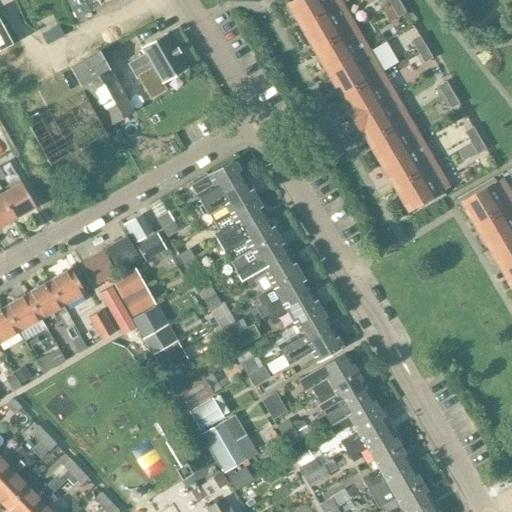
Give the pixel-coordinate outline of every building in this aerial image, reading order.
[(66,0),(76,18),(111,0),(66,0)] [(295,0),(288,4),(302,28),(343,4),(341,0),(295,0)] [(400,1),(392,6),(399,17),(407,12),(400,1)] [(302,28),(315,51),(357,26),(343,4),(302,28)] [(0,50),(12,44),(0,21),(0,50)] [(315,51),(329,73),(370,49),(357,26),(315,51)] [(145,54),(128,64),(136,78),(148,99),(165,89),(161,82),(187,67),(167,33),(142,48),(145,54)] [(420,36),(412,40),(419,52),(427,47),(420,36)] [(427,47),(419,52),(425,63),(433,58),(427,47)] [(329,73),(342,96),(383,72),(370,49),(329,73)] [(342,96),(355,119),(397,95),(383,72),(342,96)] [(62,73),(56,77),(59,84),(66,81),(62,73)] [(49,78),(42,82),(48,92),(55,87),(49,78)] [(439,86),(445,97),(453,92),(447,81),(439,86)] [(453,92),(445,97),(452,108),(460,104),(453,92)] [(16,93),(5,100),(13,111),(23,104),(16,93)] [(355,119),(369,142),(410,118),(397,95),(355,119)] [(369,142),(382,165),(423,140),(410,118),(369,142)] [(86,129),(105,165),(122,156),(102,120),(86,129)] [(465,132),(472,143),(480,138),(473,127),(465,132)] [(82,131),(66,139),(86,176),(102,167),(82,131)] [(480,138),(472,143),(478,154),(486,149),(480,138)] [(382,165),(395,187),(437,163),(423,140),(382,165)] [(62,141),(48,149),(70,187),(84,179),(62,141)] [(202,203),(245,178),(234,159),(208,175),(206,172),(191,181),(193,183),(191,184),(202,203)] [(437,163),(395,187),(409,211),(450,187),(437,163)] [(202,203),(197,206),(202,214),(209,214),(213,221),(256,197),(245,178),(202,203)] [(462,202),(476,226),(511,204),(511,192),(504,178),(462,202)] [(21,182),(0,194),(0,195),(13,219),(34,207),(21,182)] [(0,195),(0,226),(13,219),(0,195)] [(212,234),(219,244),(242,230),(267,215),(256,197),(213,221),(218,231),(212,234)] [(511,204),(476,226),(489,248),(511,235),(511,204)] [(156,219),(161,227),(173,221),(168,212),(156,219)] [(234,259),(251,249),(278,234),(267,215),(242,230),(219,244),(225,253),(230,250),(234,259)] [(142,216),(124,226),(134,244),(152,233),(142,216)] [(173,221),(161,227),(166,236),(178,230),(173,221)] [(155,231),(134,244),(143,260),(164,248),(155,231)] [(241,281),(245,278),(245,277),(288,252),(278,234),(251,249),(234,259),(230,262),(241,281)] [(105,248),(116,267),(137,255),(126,235),(105,248)] [(511,235),(489,248),(503,271),(511,265),(511,235)] [(172,248),(182,265),(194,258),(184,241),(172,248)] [(83,264),(95,285),(116,273),(104,252),(83,264)] [(265,273),(272,286),(299,270),(288,252),(245,277),(245,278),(251,287),(257,283),(255,279),(265,273)] [(194,258),(182,265),(188,275),(200,268),(194,258)] [(511,265),(503,271),(511,287),(511,265)] [(70,268),(48,281),(62,305),(85,293),(70,268)] [(134,268),(111,280),(122,299),(144,287),(134,268)] [(262,317),(266,314),(310,289),(299,270),(272,286),(273,287),(257,297),(260,303),(261,305),(257,308),(262,317)] [(48,281),(26,294),(40,318),(62,305),(48,281)] [(198,292),(203,301),(215,294),(210,285),(198,292)] [(144,287),(122,299),(131,317),(154,304),(144,287)] [(286,310),(294,323),(320,307),(310,289),(266,314),(272,324),(279,320),(276,315),(286,310)] [(26,294),(4,307),(18,331),(40,318),(26,294)] [(215,294),(203,301),(208,310),(220,304),(215,294)] [(109,308),(124,334),(128,332),(134,329),(120,303),(109,308)] [(4,307),(0,309),(0,341),(18,331),(4,307)] [(299,331),(276,345),(282,355),(300,344),(331,326),(320,307),(294,323),(299,331)] [(87,318),(100,341),(115,333),(102,310),(87,318)] [(144,311),(132,318),(141,333),(153,326),(144,311)] [(219,330),(224,338),(239,329),(236,323),(233,325),(231,323),(219,330)] [(252,325),(226,339),(233,352),(259,337),(252,325)] [(300,344),(282,355),(288,365),(311,351),(316,360),(342,345),(331,326),(300,344)] [(158,329),(143,338),(152,355),(153,355),(169,345),(158,329)] [(71,342),(77,353),(87,348),(80,336),(71,342)] [(153,355),(152,355),(163,374),(187,360),(176,341),(169,345),(153,355)] [(49,354),(56,366),(65,361),(58,349),(49,354)] [(310,388),(315,397),(358,371),(346,353),(297,381),(303,392),(310,388)] [(240,364),(246,375),(258,368),(252,357),(240,364)] [(13,371),(20,384),(31,378),(24,365),(13,371)] [(258,368),(246,375),(251,383),(252,384),(264,378),(263,377),(258,368)] [(318,405),(324,416),(368,390),(358,371),(315,397),(319,405),(318,405)] [(5,381),(12,392),(21,387),(14,375),(5,381)] [(203,375),(177,391),(188,409),(214,394),(203,375)] [(336,433),(352,424),(379,408),(368,390),(324,416),(330,427),(332,426),(336,433)] [(260,399),(269,414),(283,406),(275,391),(260,399)] [(5,405),(14,415),(21,408),(12,398),(5,405)] [(211,398),(188,411),(200,431),(223,418),(211,398)] [(341,442),(347,452),(390,427),(379,408),(352,424),(360,437),(350,442),(348,438),(341,442)] [(276,426),(284,439),(295,433),(290,424),(287,419),(276,426)] [(294,421),(290,424),(295,433),(306,426),(304,422),(294,421)] [(204,434),(216,455),(237,442),(225,422),(204,434)] [(30,432),(39,441),(47,434),(38,425),(30,432)] [(367,448),(374,461),(400,445),(390,427),(347,452),(353,463),(360,459),(357,454),(367,448)] [(295,433),(284,439),(289,448),(300,441),(295,433)] [(47,434),(39,441),(48,451),(56,444),(47,434)] [(237,442),(216,455),(226,471),(247,459),(237,442)] [(363,479),(368,489),(411,464),(400,445),(374,461),(381,473),(371,479),(369,475),(363,479)] [(26,453),(19,447),(13,453),(19,459),(26,453)] [(0,478),(19,460),(15,455),(5,464),(0,458),(0,478)] [(67,472),(58,480),(62,483),(71,475),(78,468),(69,458),(62,466),(67,472)] [(298,467),(304,477),(323,466),(323,465),(319,467),(314,458),(298,467)] [(0,478),(0,502),(4,506),(26,485),(14,473),(23,465),(19,460),(0,478)] [(368,489),(379,507),(396,498),(422,482),(411,464),(368,489)] [(323,466),(304,477),(309,487),(329,476),(323,466)] [(244,467),(226,478),(234,491),(252,481),(244,467)] [(71,475),(67,479),(72,485),(76,481),(80,485),(88,478),(78,468),(71,475)] [(26,485),(4,506),(9,511),(31,511),(51,493),(51,494),(62,483),(58,480),(55,477),(40,490),(42,492),(36,497),(26,485)] [(389,511),(413,511),(425,505),(433,501),(422,482),(396,498),(403,510),(399,511),(390,511),(389,511)] [(93,499),(102,508),(109,501),(100,492),(93,499)] [(31,511),(51,511),(46,507),(56,498),(51,494),(51,493),(31,511)] [(318,504),(323,511),(327,511),(336,507),(331,497),(318,504)] [(230,511),(223,499),(206,509),(208,511),(230,511)] [(109,501),(102,508),(105,511),(117,511),(118,511),(109,501)] [(425,505),(413,511),(439,511),(433,501),(425,505)]
